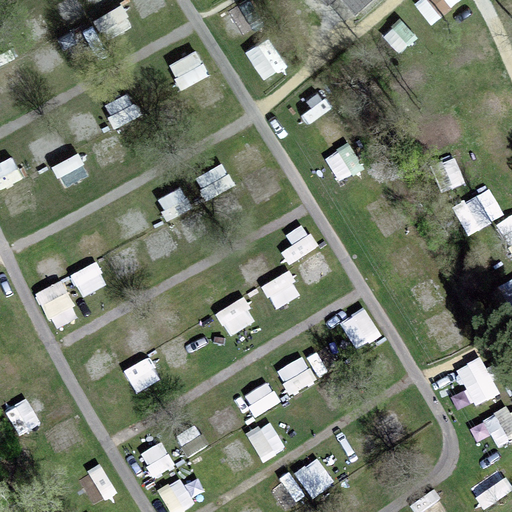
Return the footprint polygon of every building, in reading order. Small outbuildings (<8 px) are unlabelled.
[(122,0),(98,14),(112,37),(139,20),(126,0),(122,0)] [(137,0),(146,16),(174,0),(173,0),(137,0)] [(232,38),(269,17),(258,0),(245,0),(218,16),(232,38)] [(419,0),(434,19),(459,0),(419,0)] [(44,7),(21,21),(36,45),(59,30),(44,7)] [(398,44),(417,32),(406,15),(387,27),(398,44)] [(98,17),(63,32),(74,58),(109,43),(98,17)] [(204,46),(173,57),(183,83),(214,72),(204,46)] [(0,83),(5,92),(31,77),(18,54),(0,64),(0,83)] [(218,71),(194,83),(212,119),(236,107),(218,71)] [(134,90),(108,99),(116,122),(142,113),(134,90)] [(141,119),(151,137),(195,113),(185,95),(141,119)] [(341,105),(318,118),(332,142),(354,129),(341,105)] [(44,161),(67,150),(57,129),(34,140),(44,161)] [(104,166),(131,153),(120,129),(93,142),(104,166)] [(244,175),(273,159),(260,136),(231,152),(244,175)] [(358,141),(330,151),(340,178),(368,168),(358,141)] [(57,162),(69,185),(94,171),(81,148),(57,162)] [(461,185),(484,170),(470,149),(447,164),(461,185)] [(11,153),(0,157),(0,185),(21,177),(11,153)] [(206,191),(236,183),(231,161),(200,168),(206,191)] [(259,201),(289,187),(276,161),(246,176),(259,201)] [(168,213),(192,204),(180,168),(155,177),(168,213)] [(4,189),(15,213),(43,200),(31,176),(4,189)] [(228,215),(244,201),(230,186),(215,200),(228,215)] [(474,228),(508,213),(496,186),(462,201),(474,228)] [(392,192),(371,203),(387,232),(408,221),(392,192)] [(189,237),(211,231),(204,207),(181,213),(189,237)] [(511,214),(503,219),(511,238),(511,237),(511,214)] [(143,234),(156,259),(182,245),(169,220),(143,234)] [(308,222),(284,235),(298,259),(322,246),(308,222)] [(91,261),(116,246),(104,225),(79,239),(91,261)] [(374,262),(388,285),(428,260),(415,238),(374,262)] [(312,284),(338,267),(324,246),(298,263),(312,284)] [(50,277),(76,267),(68,247),(42,257),(50,277)] [(253,284),(279,272),(270,251),(244,263),(253,284)] [(100,260),(75,274),(87,295),(112,281),(100,260)] [(267,283),(278,307),(305,294),(294,270),(267,283)] [(430,307),(450,294),(435,271),(416,284),(430,307)] [(58,326),(83,313),(65,278),(40,292),(58,326)] [(233,335),(262,319),(249,295),(220,311),(233,335)] [(445,350),(470,337),(453,302),(427,314),(445,350)] [(368,304),(343,320),(361,347),(386,331),(368,304)] [(140,310),(123,319),(140,351),(157,342),(140,310)] [(297,393),(321,378),(299,343),(275,358),(297,393)] [(0,378),(2,381),(25,368),(13,347),(0,353),(0,378)] [(140,391),(165,376),(152,354),(127,368),(140,391)] [(485,355),(460,368),(480,404),(504,390),(485,355)] [(336,406),(355,393),(338,370),(319,383),(336,406)] [(56,389),(38,400),(48,417),(66,406),(56,389)] [(253,403),(259,414),(285,400),(278,389),(253,403)] [(221,435),(249,424),(239,400),(211,411),(221,435)] [(411,401),(400,407),(411,425),(422,419),(411,401)] [(511,406),(472,423),(479,440),(497,433),(501,443),(511,438),(511,406)] [(397,408),(377,421),(391,443),(411,430),(397,408)] [(76,412),(46,425),(57,450),(87,437),(76,412)] [(264,457),(288,448),(277,419),(253,428),(264,457)] [(168,439),(145,451),(158,475),(180,463),(168,439)] [(311,492),(336,483),(326,456),(301,465),(311,492)] [(378,466),(384,479),(403,470),(396,457),(378,466)] [(106,461),(81,473),(95,502),(120,490),(106,461)] [(485,501),(511,490),(511,479),(507,466),(476,479),(485,501)] [(294,468),(273,484),(288,504),(309,489),(294,468)] [(176,511),(182,511),(201,501),(185,475),(162,488),(176,511)] [(345,491),(322,501),(326,511),(341,511),(352,508),(345,491)] [(323,511),(312,499),(296,511),(323,511)]
